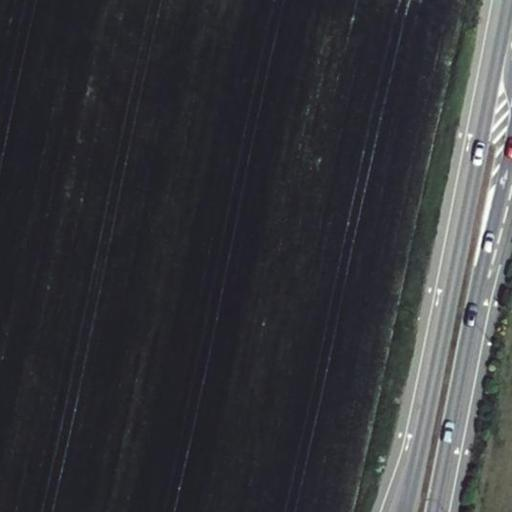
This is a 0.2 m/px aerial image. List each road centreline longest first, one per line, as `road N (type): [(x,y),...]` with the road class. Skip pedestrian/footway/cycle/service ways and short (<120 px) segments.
road 1 (primary): [(509,0),(405,511)]
road 2 (primary): [(433,511),(511,154)]
